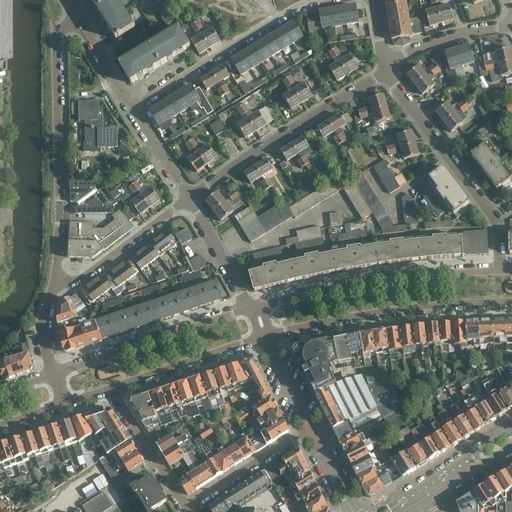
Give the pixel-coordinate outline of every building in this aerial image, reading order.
[(90,0),(97,10),(113,0),(90,0)] [(116,0),(113,0),(97,10),(115,40),(134,29),(116,0)] [(155,9),(166,2),(164,0),(159,0),(152,4),(155,9)] [(384,0),(386,9),(406,6),(405,0),(384,0)] [(158,13),(169,7),(166,2),(155,9),(158,13)] [(437,9),(441,24),(453,21),(449,5),(437,9)] [(344,8),(347,25),(359,23),(356,6),(344,8)] [(406,6),(386,9),(391,40),(392,40),(393,46),(402,47),(409,43),(408,37),(411,37),(411,36),(421,34),(418,18),(409,20),(406,6)] [(161,18),(171,11),(169,7),(158,13),(161,18)] [(334,28),(347,25),(344,8),(331,10),(334,28)] [(429,28),(441,24),(437,9),(425,13),(429,28)] [(322,30),(334,28),(331,10),(319,12),(320,16),(322,30)] [(163,22),(174,16),(171,11),(161,18),(163,22)] [(174,16),(163,22),(166,27),(177,20),(174,16)] [(313,17),(315,31),(322,30),(320,16),(313,17)] [(308,32),(315,31),(313,17),(306,18),(308,32)] [(199,32),(203,29),(198,23),(195,25),(199,32)] [(283,30),(292,45),(303,39),(294,23),(283,30)] [(195,34),(199,32),(195,25),(191,27),(195,34)] [(149,47),(160,66),(190,48),(179,29),(149,47)] [(201,36),(210,49),(220,43),(212,29),(201,36)] [(282,51),(292,45),(283,30),(273,36),(282,51)] [(199,56),(210,49),(201,36),(191,43),(192,45),(199,56)] [(272,57),(282,51),(273,36),(263,42),(272,57)] [(262,64),(272,57),(263,42),(252,48),(262,64)] [(461,67),(473,63),(467,46),(455,50),(461,67)] [(131,84),(160,66),(149,47),(119,65),(131,84)] [(251,70),(262,64),(252,48),(242,55),(251,70)] [(498,65),(511,61),(511,55),(511,49),(495,53),(498,65)] [(449,71),(461,67),(455,50),(444,54),(449,71)] [(302,61),(309,57),(307,53),(300,57),(302,61)] [(241,76),(251,70),(242,55),(231,61),(241,76)] [(339,62),(347,75),(358,69),(349,56),(343,60),(339,62)] [(295,65),(302,61),(300,57),(293,61),(295,65)] [(511,61),(498,65),(501,77),(511,74),(511,61)] [(337,82),(347,75),(339,62),(335,64),(328,69),(337,82)] [(431,73),(437,68),(435,64),(428,69),(431,73)] [(279,70),(282,73),(289,69),(286,65),(279,70)] [(211,73),(218,84),(229,77),(223,67),(211,73)] [(414,86),(426,76),(419,67),(406,76),(414,86)] [(437,68),(431,73),(434,76),(440,71),(437,68)] [(275,78),(282,73),(279,70),(272,74),(275,78)] [(206,91),(218,84),(211,73),(200,80),(206,91)] [(426,76),(414,86),(422,96),(434,86),(426,76)] [(290,86),(294,84),(290,77),(286,79),(290,86)] [(259,82),(261,86),(268,82),(266,78),(259,82)] [(290,86),(286,79),(282,82),(287,88),(290,86)] [(245,96),(251,92),(244,82),(239,85),(245,96)] [(254,90),(261,86),(259,82),(252,87),(254,90)] [(293,90),(301,103),(312,97),(304,84),(293,90)] [(200,101),(195,92),(191,86),(180,93),(189,108),(200,101)] [(225,95),(228,93),(224,86),(220,88),(225,95)] [(225,95),(220,88),(216,91),(221,98),(225,95)] [(291,110),(301,103),(293,90),(283,97),(291,110)] [(179,114),(189,108),(180,93),(170,99),(179,114)] [(365,109),(356,111),(358,115),(386,108),(383,96),(368,100),(369,106),(365,109)] [(168,120),(179,114),(170,99),(159,105),(168,120)] [(103,129),(103,102),(78,102),(78,122),(84,122),(84,144),(98,144),(98,148),(117,148),(117,129),(103,129)] [(460,110),(466,105),(464,102),(457,107),(460,110)] [(483,116),(491,112),(486,103),(478,108),(483,116)] [(443,123),(455,114),(448,104),(435,113),(443,123)] [(158,126),(168,120),(159,105),(148,111),(158,126)] [(244,114),(248,112),(244,105),(240,107),(244,114)] [(466,105),(460,110),(463,114),(469,109),(466,105)] [(240,116),(244,114),(240,107),(236,109),(240,116)] [(265,107),(258,112),(266,124),(273,120),(265,107)] [(390,120),(387,108),(386,108),(358,115),(359,120),(367,118),(367,119),(373,118),(374,124),(390,120)] [(255,132),(256,132),(266,125),(266,124),(258,112),(251,116),(247,118),(255,132)] [(455,114),(443,123),(450,133),(463,124),(455,114)] [(327,122),(334,133),(340,129),(346,126),(339,115),(327,122)] [(199,124),(206,120),(204,116),(197,120),(199,124)] [(245,139),(255,132),(247,118),(236,125),(245,139)] [(192,128),(199,124),(197,120),(190,125),(192,128)] [(215,123),(221,133),(226,130),(220,120),(215,123)] [(323,140),(334,133),(327,122),(316,129),(323,140)] [(216,137),(221,133),(215,123),(210,126),(216,137)] [(176,132),(178,137),(186,133),(183,128),(176,132)] [(171,141),(178,137),(176,132),(169,137),(171,141)] [(399,148),(414,144),(411,132),(396,136),(399,148)] [(477,132),(466,140),(470,146),(481,138),(477,132)] [(349,147),(341,135),(337,137),(341,144),(345,150),(349,147)] [(291,144),(298,155),(302,153),(309,148),(302,137),(291,144)] [(333,139),(338,147),(341,144),(337,137),(333,139)] [(194,149),(198,146),(193,140),(190,142),(194,149)] [(194,149),(190,142),(186,145),(191,152),(194,149)] [(287,162),(298,155),(291,144),(280,151),(287,162)] [(414,144),(399,148),(403,160),(418,156),(414,144)] [(511,177),(486,144),(471,156),(497,190),(501,187),(505,192),(511,187),(511,184),(509,180),(511,178),(511,177)] [(198,153),(207,166),(217,158),(207,145),(198,153)] [(197,173),(207,166),(198,153),(188,160),(197,173)] [(301,160),(305,167),(309,164),(304,157),(301,160)] [(255,167),(262,178),(273,171),(266,160),(255,167)] [(301,169),(305,167),(301,160),(297,162),(301,169)] [(287,167),(284,162),(279,165),(282,170),(287,167)] [(375,173),(385,167),(382,162),(372,168),(375,173)] [(251,185),(262,178),(255,167),(244,174),(251,185)] [(378,178),(388,172),(385,167),(375,173),(378,178)] [(463,207),(469,202),(443,168),(427,180),(453,214),(463,207)] [(382,184),(392,177),(388,172),(378,178),(382,184)] [(355,186),(365,180),(361,174),(351,181),(353,183),(355,186)] [(385,189),(395,183),(392,177),(382,184),(385,189)] [(329,184),(335,194),(342,189),(336,179),(329,184)] [(264,182),(269,189),(272,187),(268,180),(264,182)] [(358,191),(368,185),(365,180),(355,186),(356,188),(358,191)] [(97,192),(95,189),(95,182),(70,182),(70,203),(76,203),(77,202),(80,205),(76,207),(76,214),(113,214),(113,207),(117,204),(105,187),(97,192)] [(265,192),(269,189),(264,182),(261,184),(265,192)] [(137,192),(141,189),(136,183),(133,186),(137,192)] [(356,188),(355,186),(353,183),(342,190),(345,195),(356,188)] [(395,183),(385,189),(388,194),(398,188),(395,183)] [(330,197),(335,194),(329,184),(324,187),(330,197)] [(361,197),(371,190),(368,185),(358,191),(359,193),(361,197)] [(137,192),(133,186),(129,188),(134,195),(137,192)] [(325,200),(330,197),(324,187),(318,190),(325,200)] [(359,193),(358,191),(356,188),(345,195),(349,200),(359,193)] [(140,196),(150,209),(160,201),(150,189),(140,196)] [(320,203),(325,200),(318,190),(313,193),(320,203)] [(364,202),(374,195),(371,190),(361,197),(362,199),(364,202)] [(230,199),(236,194),(234,191),(227,196),(230,199)] [(213,213),(226,203),(223,199),(218,192),(205,203),(213,213)] [(314,207),(320,203),(313,193),(308,197),(314,207)] [(362,199),(361,197),(359,193),(349,200),(352,205),(362,199)] [(230,199),(233,203),(239,198),(236,194),(230,199)] [(368,207),(378,201),(374,195),(364,202),(365,204),(368,207)] [(140,216),(150,209),(140,196),(131,203),(140,216)] [(309,210),(314,207),(308,197),(303,200),(309,210)] [(365,204),(364,202),(362,199),(352,205),(355,210),(365,204)] [(304,213),(309,210),(303,200),(298,203),(304,213)] [(371,212),(381,206),(378,201),(368,207),(369,209),(371,212)] [(226,203),(213,213),(220,222),(233,212),(226,203)] [(286,222),(293,218),(293,217),(287,209),(283,203),(276,207),(286,222)] [(299,216),(304,213),(298,203),(293,206),(299,216)] [(369,209),(368,207),(365,204),(355,210),(358,215),(369,209)] [(125,206),(119,211),(128,222),(133,218),(125,206)] [(287,209),(293,217),(294,219),(299,216),(293,206),(287,209)] [(374,218),(384,211),(381,206),(371,212),(372,214),(374,218)] [(278,226),(286,222),(276,207),(270,211),(278,226)] [(466,211),(463,207),(453,214),(456,219),(466,211)] [(237,223),(253,213),(250,208),(234,218),(237,223)] [(372,214),(371,212),(369,209),(358,215),(361,221),(372,214)] [(70,222),(68,258),(93,259),(102,252),(103,252),(133,229),(128,222),(119,211),(111,217),(114,221),(102,229),(92,229),(93,223),(70,222)] [(272,230),(278,226),(270,211),(262,216),(272,230)] [(377,223),(388,217),(384,211),(374,218),(381,228),(377,223)] [(256,220),(257,219),(253,213),(237,223),(241,229),(256,220)] [(265,235),(272,230),(262,216),(257,219),(256,220),(260,227),(265,235)] [(386,228),(390,228),(392,228),(392,227),(391,223),(388,217),(377,223),(381,228),(381,229),(385,228),(386,228)] [(245,236),(260,227),(256,220),(241,229),(245,236)] [(317,240),(322,239),(319,226),(313,228),(316,240),(317,240)] [(250,244),(265,235),(260,227),(245,236),(250,244)] [(313,241),(316,240),(313,228),(307,229),(309,242),(313,241)] [(181,232),(187,243),(192,240),(186,229),(181,232)] [(308,242),(309,242),(307,229),(301,231),(304,243),(308,242)] [(157,237),(167,251),(176,244),(166,230),(157,237)] [(299,244),(304,243),(301,231),(296,232),(297,238),(299,244)] [(181,246),(187,243),(181,232),(175,235),(181,246)] [(484,233),(460,235),(462,254),(486,253),(484,233)] [(158,257),(167,251),(157,237),(148,244),(158,257)] [(417,240),(420,261),(435,259),(462,257),(460,237),(451,237),(428,239),(417,240)] [(287,247),(295,245),(299,244),(297,238),(285,240),(287,247)] [(411,262),(420,261),(417,240),(405,242),(375,246),(378,266),(387,265),(411,262)] [(150,264),(158,257),(148,244),(139,250),(150,264)] [(362,268),(378,266),(375,246),(366,247),(348,250),(333,253),(337,272),(362,268)] [(141,271),(150,264),(139,250),(130,257),(141,271)] [(316,277),(337,272),(333,253),(329,253),(307,258),(291,262),(295,281),(316,277)] [(196,258),(202,269),(207,266),(201,255),(196,258)] [(196,272),(202,269),(196,258),(190,261),(196,272)] [(132,270),(125,261),(116,268),(126,281),(138,272),(134,268),(132,270)] [(287,283),(295,281),(291,262),(278,265),(249,272),(254,292),(287,283)] [(117,288),(118,288),(126,281),(116,268),(107,275),(114,283),(112,285),(115,290),(117,288)] [(109,287),(101,276),(92,283),(102,295),(111,289),(113,292),(115,290),(112,285),(109,287)] [(182,314),(192,310),(222,300),(216,282),(175,295),(182,314)] [(90,304),(93,302),(102,295),(92,283),(83,289),(89,298),(87,299),(90,304)] [(75,312),(83,305),(76,295),(58,308),(58,325),(77,318),(75,312)] [(142,327),(152,324),(182,314),(175,295),(136,308),(142,327)] [(101,341),(142,327),(136,308),(95,322),(101,341)] [(80,323),(79,322),(78,318),(77,318),(58,325),(64,352),(66,354),(88,347),(80,323)] [(101,341),(95,322),(93,318),(80,323),(88,347),(101,342),(101,341)] [(492,352),(492,344),(491,322),(478,323),(479,345),(490,345),(490,346),(487,346),(487,352),(492,352)] [(491,322),(492,344),(503,344),(503,346),(500,346),(500,352),(506,352),(505,344),(505,322),(491,322)] [(460,346),(461,357),(466,357),(466,348),(465,323),(451,324),(453,346),(460,346)] [(479,348),(479,345),(478,323),(465,323),(466,348),(479,348)] [(453,352),(453,346),(451,324),(438,325),(440,345),(447,344),(448,352),(453,352)] [(438,325),(425,326),(427,346),(434,345),(434,347),(433,348),(434,359),(437,359),(437,366),(441,366),(441,358),(440,345),(438,325)] [(429,368),(427,346),(425,326),(412,327),(414,347),(421,346),(421,348),(420,349),(421,360),(424,360),(424,368),(429,368)] [(415,353),(414,349),(412,327),(399,329),(402,354),(415,353)] [(402,354),(399,329),(385,331),(388,350),(388,352),(395,351),(396,354),(396,353),(397,359),(402,359),(402,354)] [(378,372),(384,371),(383,365),(384,365),(381,351),(388,350),(385,331),(372,333),(375,354),(378,372)] [(369,355),(375,354),(372,333),(359,335),(365,367),(371,366),(369,355)] [(351,361),(360,359),(360,361),(358,362),(359,368),(365,367),(359,335),(347,338),(351,361)] [(351,361),(347,338),(333,340),(297,348),(295,349),(294,351),(293,353),(294,355),(296,357),(295,357),(315,395),(345,380),(355,377),(353,370),(351,361)] [(20,356),(25,373),(30,371),(33,367),(29,353),(20,356)] [(16,376),(25,373),(20,356),(10,359),(16,376)] [(16,376),(10,359),(10,358),(0,361),(0,363),(5,380),(16,376)] [(251,386),(255,392),(261,402),(270,396),(253,362),(250,361),(238,365),(251,386)] [(251,386),(238,365),(225,369),(233,392),(251,386)] [(235,397),(233,392),(225,369),(212,374),(219,392),(226,389),(229,399),(235,397)] [(200,378),(208,402),(221,398),(219,392),(212,374),(200,378)] [(315,395),(322,411),(338,441),(359,431),(377,422),(378,424),(383,422),(385,425),(401,418),(392,404),(396,403),(392,379),(380,382),(366,386),(361,376),(355,377),(345,380),(315,395)] [(211,411),(208,402),(200,378),(187,382),(193,400),(196,409),(203,407),(205,413),(211,411)] [(486,379),(480,383),(488,395),(489,395),(492,398),(486,402),(496,419),(507,412),(489,383),(486,379)] [(511,395),(507,388),(505,385),(500,388),(494,380),(489,383),(507,412),(511,409),(511,395)] [(175,386),(183,409),(189,407),(192,418),(198,416),(196,409),(193,400),(187,382),(175,386)] [(185,417),(183,409),(175,386),(163,391),(171,413),(176,412),(178,420),(185,417)] [(163,391),(150,395),(157,418),(158,420),(160,427),(167,425),(174,423),(171,413),(163,391)] [(477,403),(471,394),(467,397),(485,426),(496,419),(486,402),(483,399),(477,403)] [(158,420),(157,418),(150,395),(132,401),(130,405),(145,430),(155,445),(164,439),(158,420)] [(256,421),(257,420),(276,408),(270,396),(261,402),(251,409),(253,413),(252,414),(256,421)] [(464,417),(474,433),(485,426),(467,397),(462,400),(470,414),(464,417)] [(464,417),(456,405),(449,409),(455,418),(457,417),(458,420),(452,424),(462,440),(474,433),(464,417)] [(268,429),(282,419),(276,408),(257,420),(260,425),(264,422),(268,429)] [(107,410),(95,413),(106,430),(110,436),(111,439),(123,431),(110,411),(107,410)] [(247,412),(239,417),(241,421),(250,416),(247,412)] [(462,440),(452,424),(444,412),(438,416),(443,425),(444,425),(446,427),(440,431),(450,448),(462,440)] [(95,413),(83,418),(95,437),(106,430),(95,413)] [(83,418),(71,422),(78,444),(79,448),(86,444),(91,444),(95,449),(101,445),(99,443),(95,437),(83,418)] [(410,433),(401,418),(385,425),(389,433),(392,431),(406,452),(416,469),(429,462),(410,433)] [(255,452),(261,449),(286,433),(287,429),(282,419),(268,429),(260,434),(262,440),(251,446),(255,452)] [(450,448),(440,431),(432,419),(427,422),(435,436),(430,439),(439,455),(450,448)] [(79,448),(78,444),(71,422),(58,426),(65,445),(71,443),(76,459),(82,457),(79,448)] [(70,461),(65,445),(58,426),(46,430),(53,449),(58,448),(63,463),(70,461)] [(410,433),(429,462),(439,455),(430,439),(421,426),(410,433)] [(208,427),(198,434),(202,440),(212,434),(208,427)] [(57,463),(53,449),(46,430),(34,434),(40,454),(47,451),(48,453),(47,453),(51,465),(57,463)] [(130,442),(123,431),(111,439),(110,436),(101,441),(99,443),(101,445),(107,457),(130,442)] [(365,442),(362,436),(357,439),(356,436),(361,434),(359,431),(338,441),(344,453),(365,442)] [(21,439),(28,458),(35,456),(35,457),(35,458),(38,469),(44,467),(40,454),(34,434),(21,439)] [(164,439),(155,445),(162,456),(177,446),(183,442),(186,440),(183,436),(174,442),(170,435),(164,439)] [(244,459),(255,452),(251,446),(244,435),(239,438),(241,441),(235,445),(244,459)] [(200,448),(204,445),(200,438),(193,442),(197,449),(200,448)] [(29,461),(28,458),(21,439),(9,443),(16,465),(29,461)] [(367,454),(364,449),(371,445),(369,440),(365,442),(344,453),(350,465),(368,456),(370,455),(369,453),(367,454)] [(113,483),(119,479),(116,473),(113,469),(137,453),(130,442),(107,457),(99,462),(113,483)] [(177,446),(162,456),(169,467),(172,464),(177,461),(182,459),(186,456),(191,453),(188,448),(187,449),(183,442),(177,446)] [(244,459),(235,445),(233,442),(228,445),(230,448),(224,452),(233,466),(244,459)] [(16,466),(16,465),(9,443),(0,445),(0,458),(4,470),(16,466)] [(204,445),(200,448),(208,462),(204,464),(213,479),(222,473),(213,459),(204,445)] [(213,459),(222,473),(233,466),(224,452),(222,449),(217,452),(219,455),(213,459)] [(275,464),(264,471),(270,481),(274,479),(278,477),(273,468),(276,466),(281,475),(282,474),(304,461),(298,450),(275,464)] [(416,469),(406,452),(394,460),(392,457),(389,458),(389,459),(402,479),(416,469)] [(113,469),(116,473),(124,468),(128,474),(144,464),(137,453),(113,469)] [(213,479),(204,464),(200,467),(191,453),(186,456),(205,485),(213,479)] [(187,475),(196,490),(205,485),(186,456),(182,459),(191,473),(187,475)] [(374,467),(381,464),(379,461),(372,465),(368,456),(350,465),(356,476),(374,467)] [(374,467),(377,473),(375,474),(377,479),(362,487),(367,498),(370,499),(402,479),(389,459),(381,464),(374,467)] [(304,461),(282,474),(289,485),(289,486),(310,473),(304,461)] [(356,476),(362,487),(377,479),(375,474),(377,473),(374,467),(356,476)] [(187,475),(184,471),(179,475),(182,479),(178,482),(186,494),(189,495),(196,490),(187,475)] [(208,507),(206,509),(208,511),(227,511),(272,484),(270,481),(264,471),(207,506),(208,507)] [(511,502),(511,501),(511,481),(506,472),(495,478),(505,494),(511,490),(511,491),(511,496),(511,497),(511,502)] [(295,497),(316,484),(310,473),(289,486),(289,485),(288,486),(295,497)] [(102,491),(108,487),(101,476),(91,482),(87,476),(37,508),(39,511),(67,511),(87,500),(85,497),(100,488),(102,491)] [(146,511),(149,511),(166,502),(162,495),(163,495),(157,484),(155,485),(151,478),(138,487),(137,485),(132,489),(135,494),(146,511)] [(503,501),(506,499),(505,495),(505,494),(495,478),(484,485),(495,503),(499,500),(498,498),(501,496),(503,501)] [(301,509),(322,496),(316,484),(295,497),(294,498),(301,509)] [(492,508),(495,506),(495,503),(484,485),(473,492),(484,509),(488,506),(487,505),(489,503),(492,508)] [(483,509),(484,509),(473,492),(456,503),(459,511),(480,511),(481,509),(483,509)] [(300,511),(321,511),(328,508),(322,496),(301,509),(299,510),(300,511)] [(0,500),(0,511),(5,511),(11,509),(14,507),(12,503),(9,505),(4,498),(0,500)] [(506,502),(495,503),(495,506),(494,511),(505,511),(506,503),(506,502)]
